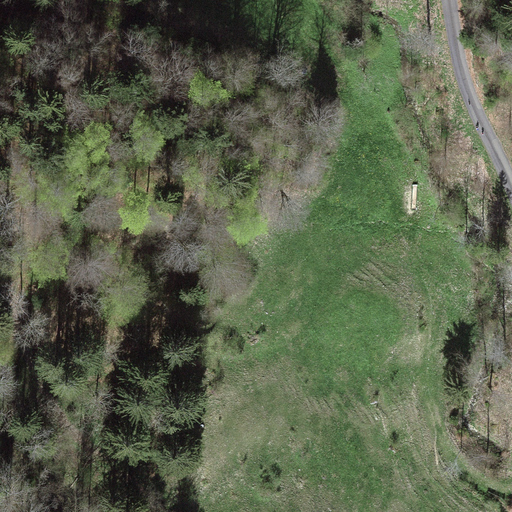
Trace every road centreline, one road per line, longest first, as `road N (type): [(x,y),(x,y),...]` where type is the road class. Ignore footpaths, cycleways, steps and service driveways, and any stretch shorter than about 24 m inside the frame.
road 1 (track): [(511,499),(442,444),(432,415),(431,342),(340,68),(282,0)]
road 2 (unclassified): [(511,183),(465,88),(448,0)]
